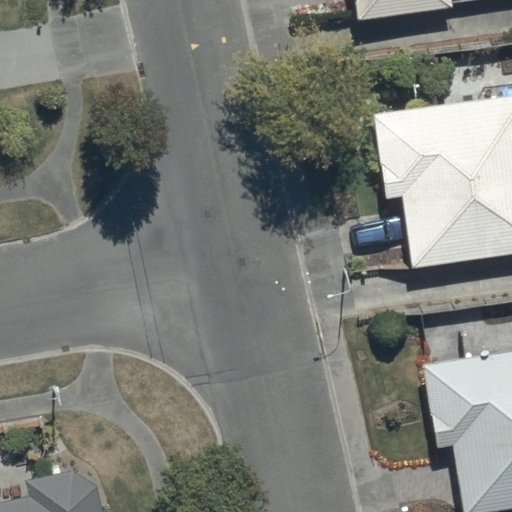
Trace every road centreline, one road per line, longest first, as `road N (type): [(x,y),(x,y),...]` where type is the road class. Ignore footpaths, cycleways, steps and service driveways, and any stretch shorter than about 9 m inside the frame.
road 1 (residential): [(177,0),(221,267)]
road 2 (residential): [(221,267),(281,511)]
road 3 (residential): [(221,267),(0,305)]
